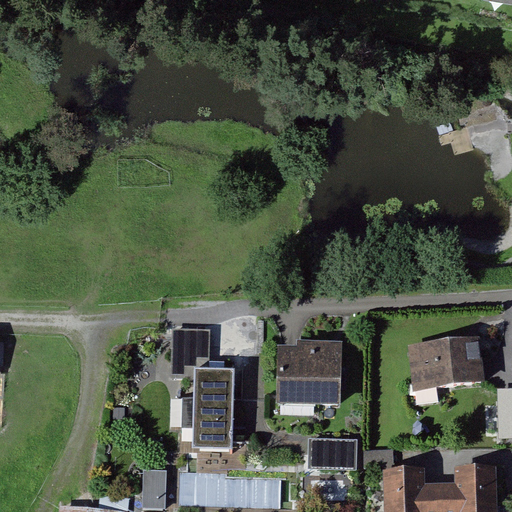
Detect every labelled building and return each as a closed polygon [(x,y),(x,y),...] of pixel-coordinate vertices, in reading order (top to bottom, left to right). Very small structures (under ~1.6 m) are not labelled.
[(214,331),(176,331),(175,381),(195,381),(194,457),(232,457),(233,376),(214,376),(214,331)] [(337,346),(273,352),(277,404),(341,398),(337,346)] [(481,346),(409,350),(411,388),(484,384),(481,346)] [(181,381),(181,429),(192,429),(193,381),(181,381)] [(359,471),(359,439),(309,439),(309,471),(359,471)] [(167,468),(144,468),(144,508),(166,509),(167,468)] [(428,472),(380,476),(383,511),(503,511),(500,469),(455,473),(456,485),(430,488),(428,472)] [(287,482),(226,481),(226,505),(286,506),(287,482)]
